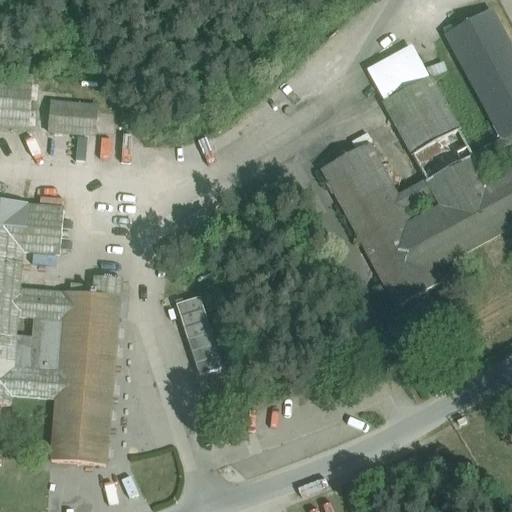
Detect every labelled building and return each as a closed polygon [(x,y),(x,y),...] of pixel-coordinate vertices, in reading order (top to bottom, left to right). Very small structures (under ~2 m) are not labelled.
[(472,159),(429,80),(428,80),(413,50),(368,74),(380,97),(384,105),(427,184),(397,200),(368,147),(322,171),(397,309),(443,284),(436,271),(511,227),(511,51),(491,12),(445,37),(502,143),(472,159)] [(33,80),(0,77),(0,129),(29,132),(33,80)] [(98,109),(50,106),(48,134),(96,137),(98,109)] [(26,206),(0,203),(0,407),(9,408),(10,398),(56,402),(51,464),(105,468),(121,282),(95,279),(94,297),(65,295),(65,298),(19,294),(22,254),(60,257),(63,212),(26,209),(26,206)] [(201,375),(225,367),(203,297),(178,305),(201,375)]
